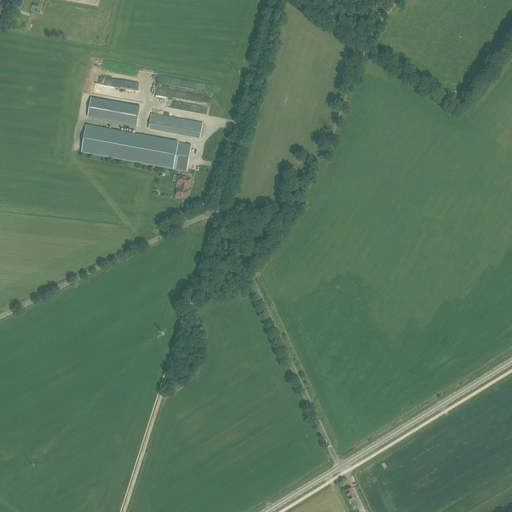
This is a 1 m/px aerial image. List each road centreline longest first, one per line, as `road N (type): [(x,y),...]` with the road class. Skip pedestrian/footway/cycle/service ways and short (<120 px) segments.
road 1 (track): [(218,212),(124,511)]
road 2 (unclassified): [(218,212),(339,466)]
road 3 (unclassified): [(0,317),(218,212)]
road 4 (unclassified): [(218,212),(277,0)]
road 5 (secondary): [(339,466),(511,360)]
